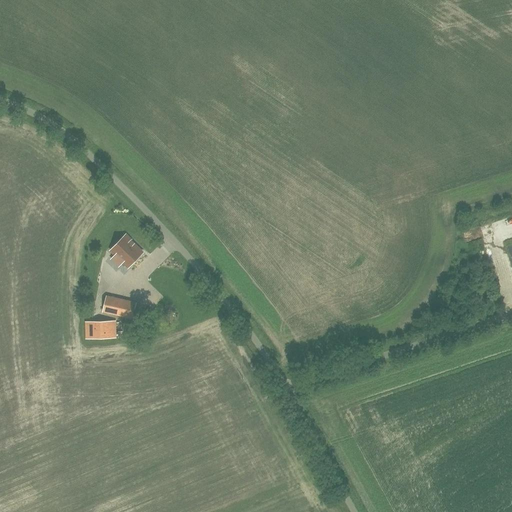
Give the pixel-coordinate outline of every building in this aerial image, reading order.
[(118,266),(122,262),(128,268),(142,253),(129,240),(130,239),(126,235),(111,251),(115,256),(111,259),(118,266)] [(161,265),(144,282),(166,304),(183,287),(161,265)] [(103,282),(114,289),(120,279),(109,272),(103,282)] [(104,312),(133,319),(137,303),(108,297),(104,312)] [(85,322),(85,339),(116,338),(116,321),(85,322)]
